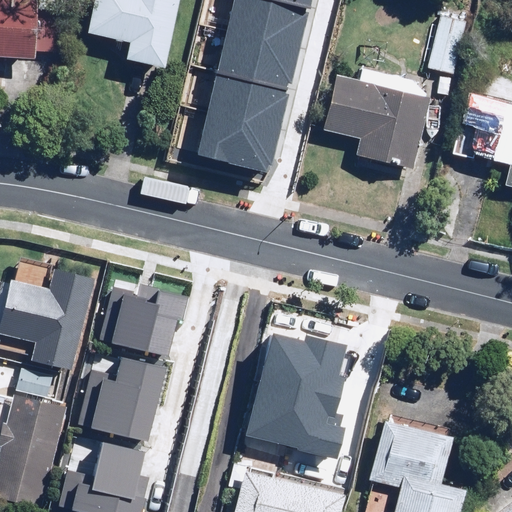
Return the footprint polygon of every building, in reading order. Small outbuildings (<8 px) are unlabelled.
[(0,0),(0,55),(37,57),(39,0),(0,0)] [(94,0),(89,34),(130,41),(127,60),(169,67),(179,0),(94,0)] [(232,0),(196,148),(268,165),(308,0),(232,0)] [(466,19),(438,13),(426,66),(454,72),(466,19)] [(338,74),(324,128),(362,138),(358,154),(412,168),(430,97),(338,74)] [(511,101),(468,90),(452,149),(511,165),(511,176),(509,187),(511,187),(511,101)] [(2,331),(36,339),(32,356),(72,366),(93,273),(54,264),(49,285),(14,277),(2,331)] [(117,283),(104,330),(165,346),(174,312),(182,314),(188,292),(139,279),(137,288),(117,283)] [(266,325),(241,424),(336,447),(342,421),(325,417),(345,338),(301,327),(299,334),(266,325)] [(94,348),(77,418),(147,435),(164,365),(94,348)] [(7,390),(0,421),(0,493),(40,503),(63,403),(7,390)] [(370,477),(402,486),(395,511),(458,511),(464,491),(442,486),(454,441),(384,422),(370,477)] [(70,426),(50,511),(52,511),(139,511),(148,476),(139,474),(146,444),(70,426)] [(348,511),(353,494),(246,471),(237,511),(348,511)] [(511,511),(511,501),(498,511),(511,511)]
